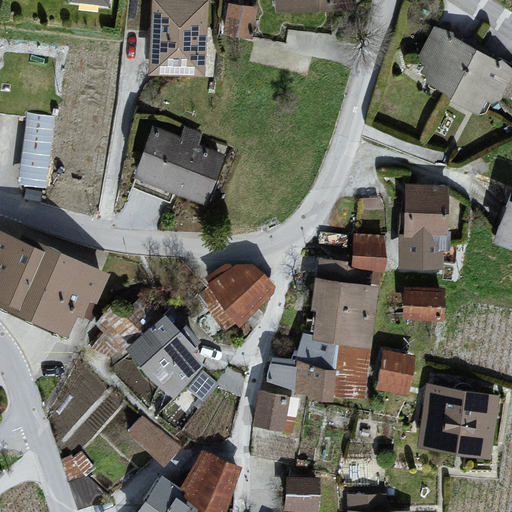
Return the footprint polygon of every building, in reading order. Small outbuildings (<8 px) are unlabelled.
[(155,0),(154,33),(153,37),(160,37),(159,68),(199,70),(203,3),(155,0)] [(286,28),(330,32),(329,2),(348,1),(347,0),(293,0),(293,3),(291,3),(291,0),(251,0),(251,7),(253,7),(248,35),(284,41),(286,28)] [(253,7),(251,7),(230,5),(225,31),(248,35),(253,7)] [(450,91),(451,90),(474,49),(435,27),(421,52),(423,56),(432,61),(425,75),(435,81),(434,84),(447,91),(450,91)] [(511,69),(511,70),(496,61),(481,53),(474,49),(451,90),(475,104),(483,90),(492,96),(499,95),(500,92),(508,97),(511,90),(511,69)] [(26,108),(19,180),(49,183),(56,110),(26,108)] [(134,184),(170,199),(175,187),(177,181),(204,192),(219,155),(195,145),(200,133),(186,128),(181,140),(155,129),(154,133),(158,135),(152,151),(147,149),(138,172),(133,184),(134,184)] [(443,219),(446,187),(407,185),(405,226),(398,225),(398,235),(404,236),(404,260),(437,261),(437,260),(438,250),(438,244),(446,245),(447,230),(445,229),(443,219)] [(507,204),(497,227),(495,234),(511,240),(511,192),(510,197),(507,204)] [(353,264),(380,267),(381,252),(381,234),(379,234),(353,233),(353,264)] [(21,245),(0,235),(0,279),(5,281),(0,290),(0,296),(61,325),(71,303),(78,306),(82,296),(86,289),(92,292),(100,274),(41,247),(39,250),(22,242),(21,245)] [(377,286),(380,272),(353,268),(325,259),(324,273),(318,272),(318,276),(324,277),(323,285),(316,285),(316,288),(322,288),(319,320),(307,319),(305,330),(297,358),(296,364),(271,361),(267,377),(295,386),(296,385),(309,387),(308,390),(330,393),(331,390),(332,365),(330,365),(336,334),(367,338),(370,313),(365,312),(370,284),(377,286)] [(210,285),(236,320),(237,322),(241,318),(255,305),(269,289),(242,265),(227,274),(210,285)] [(229,325),(236,320),(210,285),(208,286),(207,287),(198,295),(206,305),(223,330),(229,325)] [(438,315),(440,292),(410,291),(409,314),(438,315)] [(123,348),(137,336),(162,315),(143,295),(126,309),(118,302),(97,323),(104,329),(120,346),(123,348)] [(102,305),(90,300),(83,315),(91,318),(102,305)] [(162,315),(137,336),(140,343),(134,349),(152,373),(154,370),(162,378),(172,389),(194,365),(177,352),(192,337),(184,326),(169,311),(162,315)] [(110,355),(120,346),(104,329),(90,346),(110,355)] [(332,365),(331,390),(360,395),(363,370),(366,343),(367,338),(336,334),(330,365),(332,365)] [(402,385),(407,357),(382,351),(376,379),(402,385)] [(217,381),(216,383),(242,395),(246,376),(228,366),(212,358),(203,369),(217,381)] [(432,387),(429,406),(424,437),(435,438),(465,443),(484,446),(492,397),(444,389),(432,387)] [(287,395),(260,390),(253,422),(281,427),(287,395)] [(160,433),(142,415),(129,429),(157,455),(166,463),(181,445),(160,433)] [(64,471),(86,460),(82,455),(72,458),(70,453),(60,458),(64,471)] [(185,496),(202,511),(203,511),(219,511),(236,467),(209,457),(185,496)] [(64,471),(76,508),(92,503),(111,495),(105,491),(89,476),(96,471),(86,460),(64,471)] [(295,465),(291,464),(289,478),(285,504),(284,508),(313,511),(337,511),(336,475),(295,465)] [(202,511),(185,496),(162,479),(137,511),(202,511)] [(381,511),(382,496),(352,496),(352,511),(381,511)]
